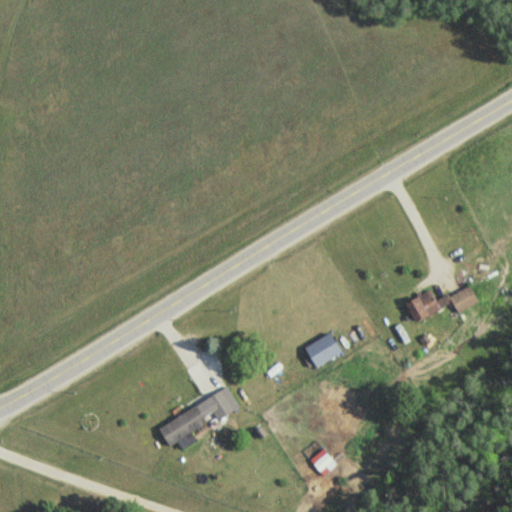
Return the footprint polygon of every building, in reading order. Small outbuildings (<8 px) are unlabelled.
[(461,300),(479,307),(485,293),(466,286),(461,300)] [(422,323),(448,311),(437,290),(412,302),(422,323)] [(321,366),(348,352),(337,332),(310,345),(321,366)] [(214,423),(211,417),(219,412),(222,418),(243,407),(233,388),(162,425),(172,445),(214,423)] [(328,471),(338,459),(332,453),(321,465),(328,471)]
